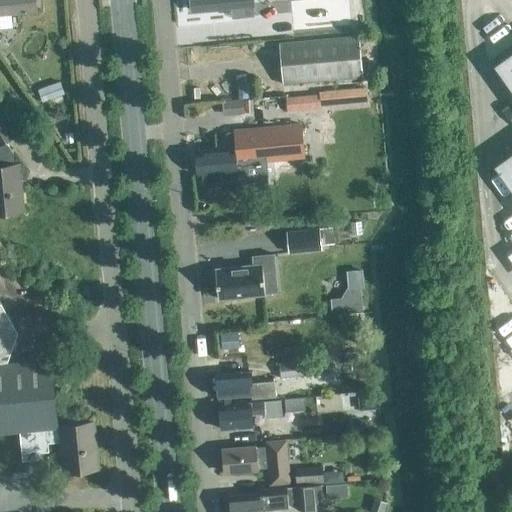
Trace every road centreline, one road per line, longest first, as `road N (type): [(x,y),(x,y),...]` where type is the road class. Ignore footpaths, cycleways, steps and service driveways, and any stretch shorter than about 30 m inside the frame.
road 1 (unclassified): [(131,511),(83,0)]
road 2 (unclassified): [(208,511),(172,131)]
road 3 (primary): [(169,511),(133,134)]
road 4 (primary): [(133,134),(120,0)]
road 5 (unclassified): [(172,131),(159,0)]
